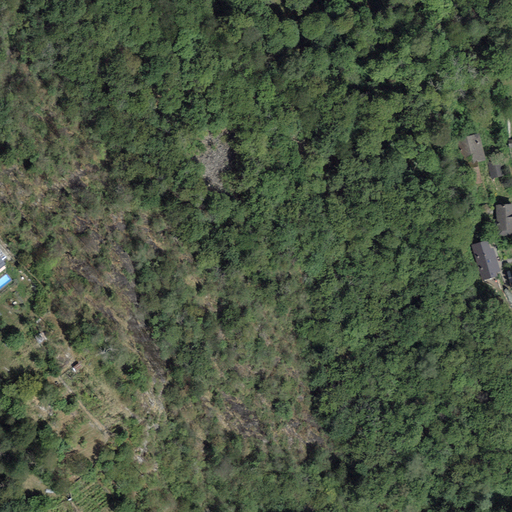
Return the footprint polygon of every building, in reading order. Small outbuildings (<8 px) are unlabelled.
[(486,160),(479,133),(457,139),(464,166),(486,160)] [(500,159),(487,163),(492,179),(505,175),(500,159)] [(479,166),(465,169),(469,186),(482,182),(479,166)] [(511,204),(496,205),(497,234),(511,233),(511,204)] [(477,264),(496,258),(493,248),(490,249),(488,240),(471,245),(477,264)] [(496,258),(477,264),(482,281),(497,276),(496,273),(500,272),(496,258)]
